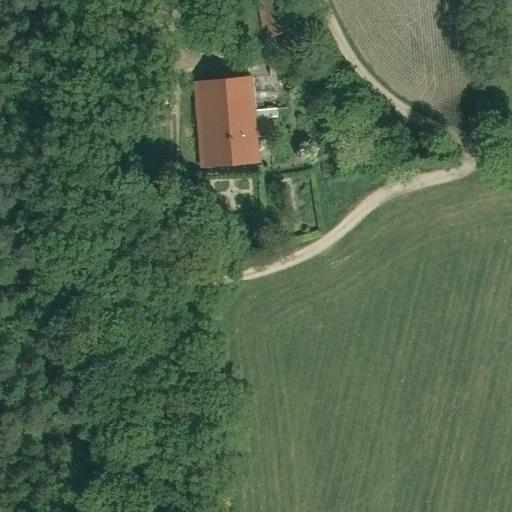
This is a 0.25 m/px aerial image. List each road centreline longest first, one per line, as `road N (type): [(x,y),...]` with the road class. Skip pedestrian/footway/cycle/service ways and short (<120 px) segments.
road 1 (track): [(310,0),(334,59),(364,96),(475,154),(511,151)]
road 2 (track): [(0,333),(150,171),(177,156)]
road 3 (track): [(219,0),(216,41),(178,79),(177,156)]
